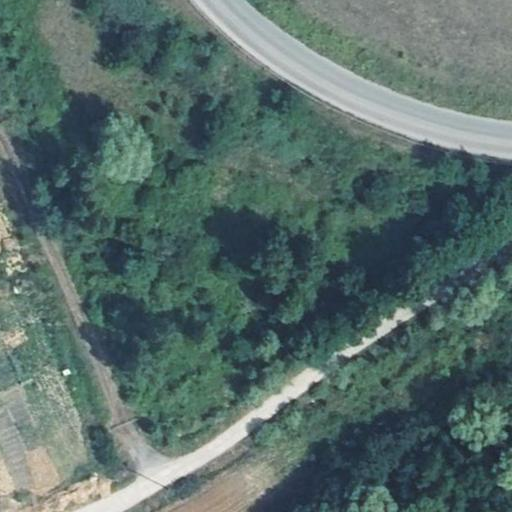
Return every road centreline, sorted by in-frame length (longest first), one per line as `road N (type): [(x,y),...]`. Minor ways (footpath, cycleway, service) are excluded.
road 1 (track): [(96,511),(197,465),(511,237)]
road 2 (track): [(0,137),(153,485)]
road 3 (unclassified): [(511,141),(424,123),(365,99),(238,28),(212,0)]
